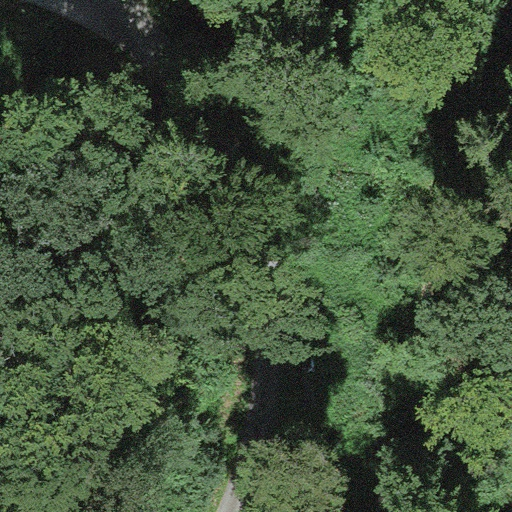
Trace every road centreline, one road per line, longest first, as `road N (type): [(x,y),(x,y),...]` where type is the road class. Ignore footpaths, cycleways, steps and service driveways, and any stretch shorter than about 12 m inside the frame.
road 1 (track): [(105,0),(205,121),(245,208),(265,282),(266,373)]
road 2 (track): [(205,121),(0,303)]
